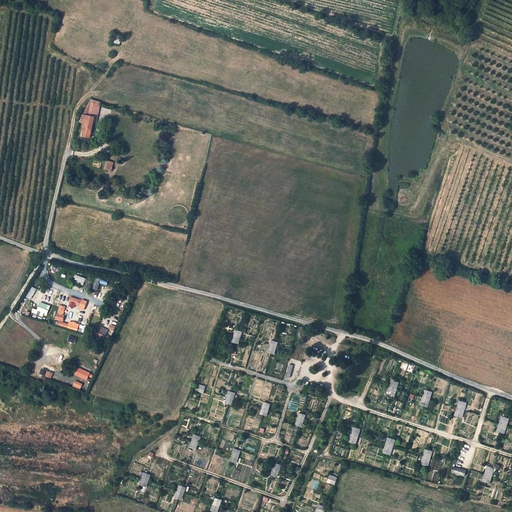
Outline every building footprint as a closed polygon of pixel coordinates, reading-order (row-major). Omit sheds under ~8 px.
[(83,117),(81,121),(85,123),(83,130),(84,131),(82,137),(90,139),(93,125),(96,126),(97,120),(99,112),(102,102),(92,100),(83,117)] [(107,160),(104,170),(112,172),(114,162),(107,160)] [(76,275),(74,279),(86,284),(88,279),(76,275)] [(68,303),(80,305),(81,299),(69,297),(68,303)] [(46,317),(50,305),(39,302),(36,309),(32,308),(31,313),(46,317)] [(56,325),(68,328),(69,324),(62,322),(66,306),(58,305),(55,320),(58,321),(56,325)] [(103,340),(108,330),(99,326),(94,336),(103,340)] [(243,332),(237,330),(233,342),(239,344),(243,332)] [(279,342),(272,340),(269,352),(275,354),(279,342)] [(74,375),(87,380),(90,373),(77,367),(74,375)] [(41,369),(39,375),(51,378),(53,372),(41,369)] [(395,397),(397,389),(399,383),(395,381),(391,380),(389,387),(387,394),(391,396),(395,397)] [(74,381),(72,387),(80,390),(82,384),(74,381)] [(420,405),(425,406),(427,407),(430,399),(432,393),(429,392),(425,390),(423,397),(420,405)] [(236,393),(230,391),(227,402),(232,404),(236,393)] [(455,415),(459,416),(463,417),(465,410),(467,403),(462,402),(459,401),(457,407),(455,415)] [(271,403),(265,402),(262,414),(267,416),(271,403)] [(306,414),(300,412),(296,424),(302,426),(306,414)] [(505,433),(507,426),(509,418),(505,417),(502,416),(497,431),(501,432),(505,433)] [(357,444),(359,437),(361,430),(357,429),(354,428),(351,436),(349,442),(353,443),(357,444)] [(201,436),(195,435),(191,448),(198,449),(201,436)] [(391,455),(393,447),(395,440),(392,439),(388,438),(386,445),(384,453),(388,454),(391,455)] [(242,450),(236,448),(232,460),(237,463),(242,450)] [(428,466),(431,458),(432,452),(430,451),(425,450),(423,456),(421,464),(426,465),(428,466)] [(282,464),(276,462),(272,474),(278,476),(282,464)] [(483,480),(487,481),(490,482),(492,475),(494,468),(491,467),(487,466),(485,473),(483,480)] [(466,470),(454,467),(453,472),(457,473),(456,474),(460,475),(460,474),(464,475),(466,470)] [(151,475),(146,473),(141,485),(147,487),(151,475)] [(334,484),(337,477),(329,474),(327,482),(334,484)] [(187,487),(181,485),(177,498),(183,500),(187,487)] [(218,511),(223,500),(217,498),(213,510),(218,511)]
